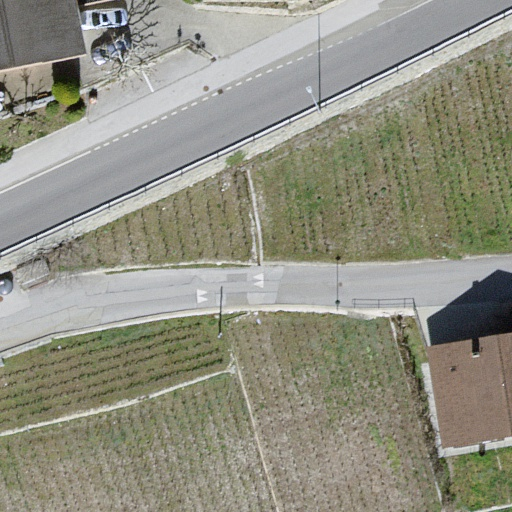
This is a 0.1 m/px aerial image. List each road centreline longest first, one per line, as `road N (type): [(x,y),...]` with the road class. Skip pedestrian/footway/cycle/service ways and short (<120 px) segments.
road 1 (tertiary): [(0,247),(494,0)]
road 2 (residential): [(511,282),(435,292),(195,294),(37,316),(0,331)]
